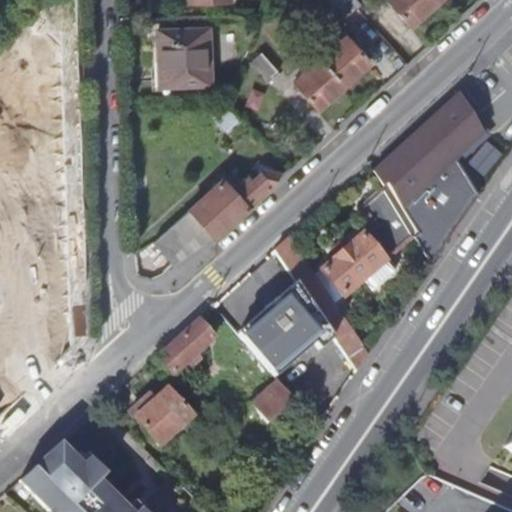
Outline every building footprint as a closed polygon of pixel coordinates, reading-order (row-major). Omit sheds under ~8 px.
[(352,4),(347,0),(327,0),(340,14),(352,4)] [(435,3),(432,0),(386,0),(385,1),(409,26),(435,3)] [(156,32),(157,48),(158,87),(177,86),(208,85),(206,30),(156,32)] [(319,61),(342,87),(368,63),(345,38),(319,61)] [(177,91),(177,86),(158,87),(157,48),(150,48),(152,91),(177,91)] [(0,126),(6,132),(44,94),(0,51),(0,126)] [(248,65),(266,84),(276,74),(259,55),(248,65)] [(342,87),(319,61),(292,85),(315,111),(342,87)] [(383,190),(412,237),(413,236),(431,263),(483,187),(464,159),(492,133),(461,89),(378,171),(391,183),(383,190)] [(276,181),(281,177),(277,174),(255,171),(247,180),(231,193),(245,210),(276,181)] [(215,240),(245,210),(231,193),(221,181),(187,211),(212,238),(215,240)] [(383,190),(382,188),(379,191),(376,189),(365,198),(368,201),(359,209),(375,227),(395,251),(412,237),(383,190)] [(174,263),(212,238),(187,211),(152,243),(172,265),(174,263)] [(384,261),(395,251),(375,227),(363,237),(384,261)] [(394,272),(384,261),(363,237),(361,235),(319,271),(341,297),(363,279),(373,291),(394,272)] [(355,372),(365,357),(287,239),(274,251),(296,284),(300,291),(332,337),(355,372)] [(0,317),(32,289),(0,252),(0,317)] [(267,309),(237,335),(266,368),(273,377),(314,343),(319,349),(332,337),(300,291),(296,284),(278,300),(276,298),(265,307),(267,309)] [(197,321),(156,358),(172,375),(189,359),(193,363),(197,360),(193,355),(213,338),(197,321)] [(287,394),(277,382),(250,405),(266,424),(284,408),(293,401),(287,394)] [(166,389),(153,401),(146,407),(141,402),(128,413),(158,447),(191,416),(166,389)] [(148,396),(141,402),(146,407),(153,401),(148,396)] [(302,411),(293,401),(284,408),(293,418),(302,411)] [(82,468),(59,445),(32,469),(36,474),(23,487),(48,511),(142,511),(137,506),(131,511),(126,511),(97,482),(104,475),(90,460),(82,468)]
